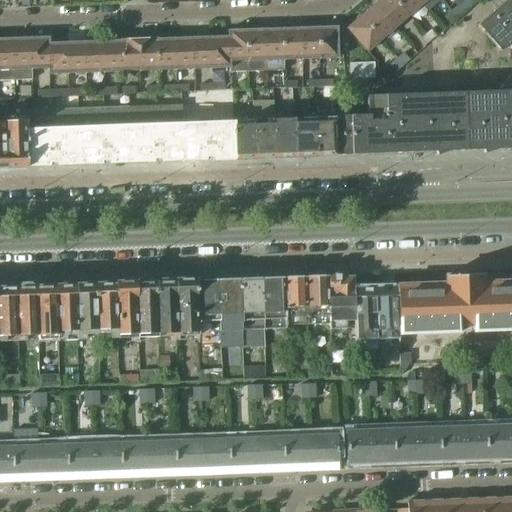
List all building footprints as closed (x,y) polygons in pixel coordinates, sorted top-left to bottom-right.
[(393,0),(379,0),(374,5),(394,28),(407,16),(393,0)] [(417,0),(393,0),(407,16),(421,4),(417,0)] [(470,7),(463,0),(454,0),(453,2),(457,6),(451,11),(458,18),(470,7)] [(511,6),(506,0),(505,0),(476,25),(499,52),(506,46),(511,52),(511,6)] [(374,5),(361,16),(381,39),(394,28),(374,5)] [(458,18),(451,11),(448,14),(454,21),(458,18)] [(361,16),(346,29),(366,52),(381,39),(361,16)] [(336,27),(316,28),(317,59),(337,58),(336,27)] [(316,28),(298,29),(300,60),(317,59),(316,28)] [(280,29),(263,30),(264,71),(278,71),(278,60),(281,60),(280,29)] [(298,29),(280,29),(281,60),(300,60),(298,29)] [(263,30),(244,31),(247,72),(264,71),(263,30)] [(429,30),(424,35),(429,42),(435,37),(429,30)] [(227,37),(226,37),(227,39),(228,73),(247,72),(244,31),(227,31),(227,37)] [(429,42),(424,35),(418,41),(423,47),(429,42)] [(226,37),(209,38),(210,69),(223,68),(223,73),(228,73),(227,39),(226,37)] [(48,38),(29,39),(30,69),(48,69),(47,44),(48,44),(48,38)] [(209,38),(191,39),(192,69),(210,69),(209,38)] [(10,39),(0,39),(0,81),(12,81),(10,39)] [(29,39),(10,39),(12,81),(31,80),(30,69),(29,39)] [(155,39),(137,40),(138,71),(156,71),(155,39)] [(156,39),(155,39),(156,71),(174,70),(173,39),(156,40),(156,39)] [(191,39),(173,39),(174,70),(192,69),(191,39)] [(119,41),(120,72),(138,71),(137,40),(119,41)] [(119,41),(101,42),(102,73),(120,72),(119,41)] [(101,42),(83,43),(84,74),(102,73),(101,42)] [(65,43),(48,44),(47,44),(48,69),(48,75),(66,74),(65,43)] [(83,43),(65,43),(66,74),(84,74),(83,43)] [(403,53),(397,58),(403,65),(409,59),(403,53)] [(403,65),(397,58),(391,64),(397,70),(403,65)] [(373,63),(348,64),(349,79),(374,79),(373,63)] [(332,90),(322,90),(322,98),(333,98),(332,90)] [(511,90),(464,92),(466,151),(481,151),(482,154),(496,150),(511,149),(511,90)] [(333,116),(335,156),(434,152),(435,156),(449,152),(466,151),(464,92),(366,96),(367,115),(333,116)] [(232,122),(231,102),(231,93),(216,93),(217,123),(232,122)] [(233,160),(232,122),(217,123),(212,123),(212,112),(206,112),(198,113),(198,124),(180,124),(182,161),(233,160)] [(182,161),(180,124),(168,125),(167,116),(154,116),(154,125),(128,126),(130,163),(182,161)] [(11,117),(3,117),(5,168),(25,167),(24,130),(23,120),(11,120),(11,117)] [(78,165),(76,128),(76,122),(61,122),(61,129),(58,129),(57,118),(42,119),(43,129),(24,130),(25,167),(78,165)] [(312,157),(311,119),(291,120),(293,157),(312,157)] [(331,119),(311,119),(312,157),(333,156),(331,119)] [(293,157),(291,120),(271,121),(273,158),(293,157)] [(251,121),(232,122),(233,160),(253,159),(251,121)] [(271,121),(263,121),(251,121),(253,159),(273,158),(271,121)] [(128,126),(76,128),(78,165),(130,163),(128,126)] [(344,275),(326,276),(327,325),(327,331),(345,331),(346,323),(353,322),(352,287),(353,279),(344,279),(344,275)] [(482,275),(447,276),(444,276),(444,284),(397,285),(398,328),(511,323),(511,281),(482,283),(482,275)] [(326,276),(304,277),(306,326),(327,325),(326,276)] [(304,277),(282,278),(284,327),(306,326),(304,277)] [(284,327),(282,278),(260,279),(261,329),(284,329),(284,327)] [(240,348),(238,279),(216,280),(218,331),(219,349),(240,348)] [(262,348),(261,329),(260,279),(238,279),(240,348),(262,348)] [(218,331),(216,280),(194,281),(196,332),(218,331)] [(194,281),(174,282),(176,338),(196,337),(196,332),(194,281)] [(153,282),(134,283),(136,340),(156,339),(153,282)] [(174,282),(153,282),(156,339),(176,338),(174,282)] [(134,283),(114,284),(116,340),(136,340),(134,283)] [(114,284),(93,285),(95,336),(106,335),(106,341),(116,340),(114,284)] [(54,286),(57,341),(57,342),(62,342),(62,337),(74,336),(72,285),(54,286)] [(72,285),(74,336),(74,342),(84,342),(84,336),(95,336),(93,285),(72,285)] [(397,285),(375,286),(376,341),(388,340),(389,348),(399,347),(398,328),(397,285)] [(54,286),(34,287),(36,342),(57,341),(54,286)] [(375,286),(352,287),(353,322),(354,349),(363,348),(363,341),(376,341),(375,286)] [(14,287),(0,287),(0,343),(16,343),(14,287)] [(34,287),(14,287),(16,343),(36,342),(34,287)] [(409,354),(400,354),(400,364),(407,364),(409,364),(409,354)] [(355,365),(355,377),(364,376),(363,364),(355,365)] [(400,364),(398,364),(399,371),(399,375),(401,375),(407,366),(407,364),(400,364)] [(264,367),(242,368),(242,379),(264,379),(264,367)] [(219,381),(219,375),(219,370),(198,371),(198,382),(219,381)] [(452,370),(453,385),(461,384),(460,370),(452,370)] [(39,386),(58,386),(58,375),(38,375),(39,386)] [(421,378),(413,378),(414,393),(421,393),(421,378)] [(360,380),(360,381),(360,395),(368,395),(367,380),(360,380)] [(299,383),(300,397),(308,397),(307,382),(299,383)] [(145,399),(145,384),(137,384),(138,400),(145,399)] [(146,397),(154,397),(153,384),(145,384),(146,397)] [(228,398),(238,398),(237,384),(228,385),(228,398)] [(30,391),(30,406),(38,406),(37,391),(30,391)] [(505,426),(485,427),(487,459),(507,458),(505,426)] [(485,427),(462,428),(463,460),(487,459),(485,427)] [(462,428),(438,429),(440,460),(463,460),(462,428)] [(415,429),(392,430),(393,462),(416,461),(415,429)] [(438,429),(415,429),(416,461),(440,460),(438,429)] [(282,437),(258,438),(257,430),(255,431),(256,467),(283,466),(282,437)] [(392,430),(369,431),(370,463),(393,462),(392,430)] [(252,438),(228,439),(229,468),(256,467),(255,431),(251,431),(252,438)] [(369,431),(345,432),(346,464),(370,463),(369,431)] [(175,470),(174,441),(174,434),(170,434),(170,441),(150,442),(150,434),(146,434),(146,442),(147,471),(175,470)] [(336,435),(309,436),(310,465),(337,464),(336,435)] [(309,436),(282,437),(283,466),(310,465),(309,436)] [(121,472),(120,443),(120,439),(93,440),(94,473),(121,472)] [(228,439),(201,440),(202,469),(229,468),(228,439)] [(94,473),(93,440),(66,441),(66,445),(66,474),(94,473)] [(201,440),(174,441),(175,470),(202,469),(201,440)] [(146,442),(120,443),(121,472),(147,471),(146,442)] [(66,445),(39,446),(40,475),(66,474),(66,445)] [(39,446),(12,447),(13,476),(40,475),(39,446)] [(12,447),(0,447),(0,476),(13,476),(12,447)] [(511,511),(511,497),(497,498),(497,511),(511,511)] [(497,511),(497,498),(479,499),(479,511),(497,511)] [(479,511),(479,499),(462,500),(461,511),(479,511)] [(443,511),(444,500),(426,501),(425,511),(443,511)] [(461,511),(462,500),(444,500),(443,511),(461,511)] [(406,509),(405,511),(425,511),(426,501),(406,502),(406,509)]
